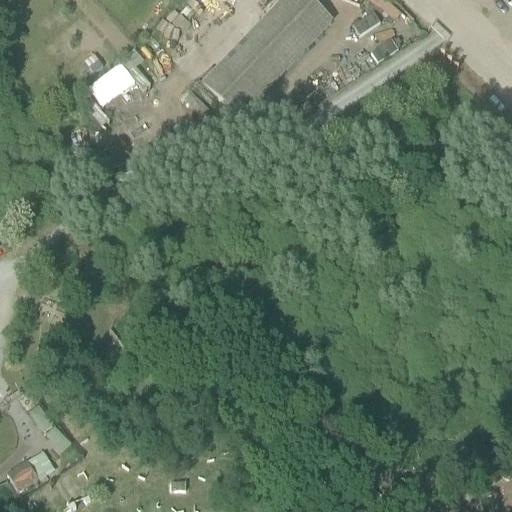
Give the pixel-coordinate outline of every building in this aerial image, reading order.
[(284,0),(225,64),(202,88),(239,124),(333,24),(306,0),(284,0)] [(381,0),(367,0),(391,22),(398,15),(381,0)] [(377,67),(397,54),(391,44),(370,57),(377,67)] [(126,59),(135,70),(143,63),(134,53),(126,59)] [(94,57),(84,63),(92,76),(102,70),(94,57)] [(126,59),(119,65),(142,93),(150,87),(135,70),(126,59)] [(85,93),(77,99),(99,127),(107,121),(85,93)] [(36,408),(27,415),(42,434),(52,427),(36,408)] [(54,430),(45,438),(61,455),(70,447),(54,430)] [(43,456),(27,466),(37,482),(53,471),(43,456)] [(37,482),(27,466),(26,465),(6,478),(18,497),(38,484),(37,482)] [(185,486),(170,486),(170,495),(185,495),(185,486)]
